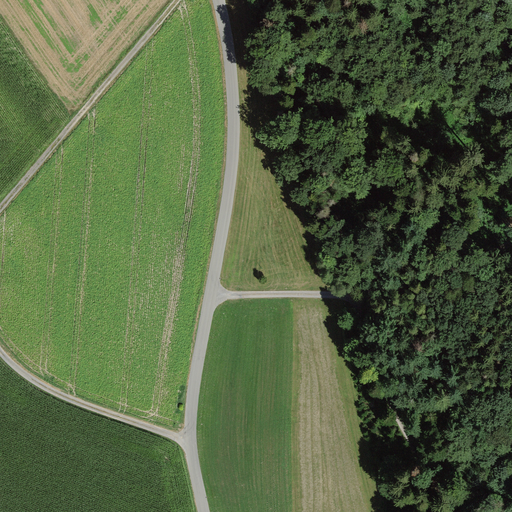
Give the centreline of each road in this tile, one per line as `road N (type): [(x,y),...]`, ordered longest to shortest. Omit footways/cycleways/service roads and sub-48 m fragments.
road 1 (unclassified): [(203,511),(189,443),(230,174),(232,107),(217,0)]
road 2 (track): [(0,207),(174,0)]
road 3 (track): [(355,295),(409,438),(454,511)]
road 4 (track): [(0,351),(49,390),(189,443)]
road 5 (track): [(342,295),(395,289),(511,241)]
road 6 (track): [(342,295),(210,294)]
